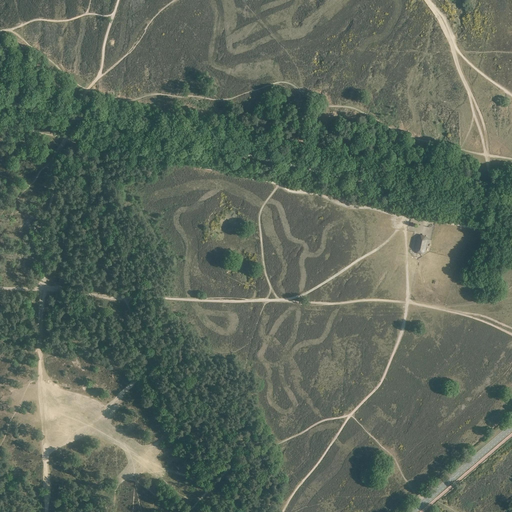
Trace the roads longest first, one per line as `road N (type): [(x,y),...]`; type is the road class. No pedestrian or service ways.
road 1 (track): [(428,0),(471,99),(497,207)]
road 2 (secondary): [(511,427),(412,511)]
